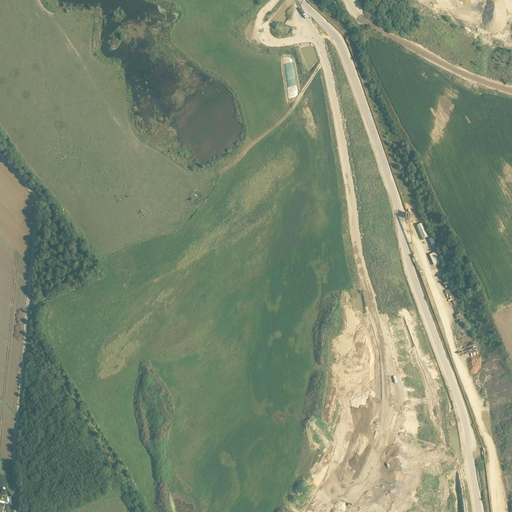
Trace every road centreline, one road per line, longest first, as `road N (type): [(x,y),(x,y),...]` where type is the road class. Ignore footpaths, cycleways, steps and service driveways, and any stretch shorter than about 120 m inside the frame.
road 1 (track): [(15,511),(38,200),(0,154)]
road 2 (unknown): [(296,0),(331,149)]
